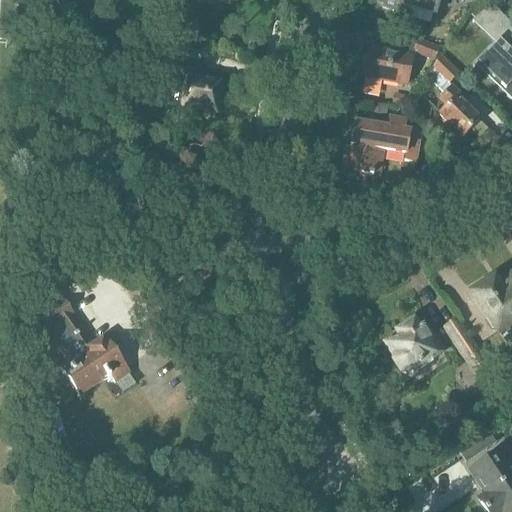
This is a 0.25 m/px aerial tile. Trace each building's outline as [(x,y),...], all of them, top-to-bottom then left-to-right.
[(379,0),(378,5),(383,6),(382,9),(395,13),(396,10),(401,11),(402,5),(435,15),(439,0),(379,0)] [(498,41),(472,67),(473,68),(477,65),(505,91),(508,88),(511,91),(511,53),(504,46),(511,36),(511,26),(501,16),(489,4),(475,19),(487,30),(498,41)] [(34,10),(27,11),(28,19),(35,18),(34,10)] [(134,34),(130,55),(162,61),(166,39),(134,34)] [(418,41),(413,54),(434,62),(439,50),(418,41)] [(368,50),(363,77),(405,86),(411,59),(368,50)] [(440,58),(433,69),(447,84),(457,74),(447,65),(440,58)] [(176,64),(174,77),(186,79),(181,108),(178,107),(178,108),(215,115),(220,84),(201,81),(203,68),(176,64)] [(433,69),(425,77),(444,95),(438,100),(446,109),(438,116),(461,139),(466,134),(479,122),(459,102),(462,99),(451,87),(450,87),(447,84),(433,69)] [(349,143),(348,145),(356,147),(351,172),(368,176),(372,177),(372,176),(376,159),(381,160),(383,151),(405,156),(404,165),(416,167),(420,144),(408,141),(410,134),(404,133),(406,124),(389,121),(387,130),(355,123),(350,144),(349,143)] [(53,248),(41,256),(53,273),(65,265),(53,248)] [(477,292),(473,295),(487,317),(486,321),(491,329),(495,329),(497,333),(511,323),(511,276),(501,284),(503,287),(499,290),(493,281),(488,284),(485,283),(477,288),(478,292),(477,292)] [(63,301),(33,323),(42,336),(39,339),(59,368),(78,397),(104,380),(104,381),(110,378),(114,384),(129,374),(113,350),(119,347),(110,334),(92,346),(72,317),(74,316),(63,301)] [(455,320),(442,328),(472,374),(485,365),(455,320)] [(397,335),(385,343),(394,356),(393,362),(401,373),(406,375),(443,350),(434,337),(428,327),(422,331),(421,329),(420,330),(416,323),(414,324),(413,322),(396,333),(397,335)] [(488,434),(458,453),(465,464),(495,445),(488,434)] [(511,469),(500,451),(470,471),(486,495),(478,500),(485,511),(507,511),(511,509),(511,469)]
